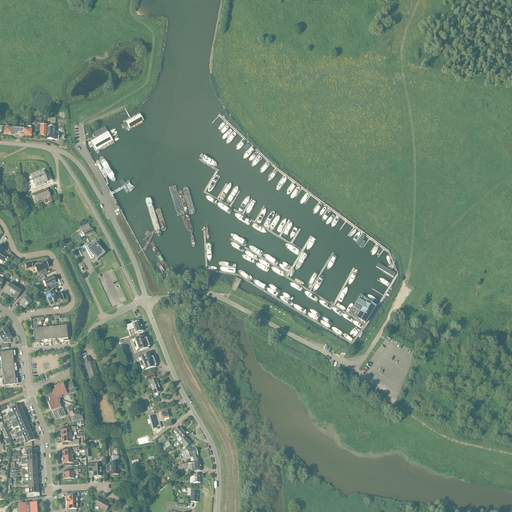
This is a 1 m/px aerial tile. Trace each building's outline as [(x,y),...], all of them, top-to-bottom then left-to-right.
[(147,112),(122,125),(126,132),(151,120),(147,112)] [(48,118),(47,134),(47,139),(58,140),(58,133),(55,132),(56,128),(53,128),(53,127),(52,126),(52,123),(55,123),(55,119),(48,118)] [(0,126),(0,132),(4,133),(4,135),(11,136),(12,130),(12,128),(14,129),(14,127),(12,127),(12,125),(11,124),(4,123),(3,125),(2,126),(0,126)] [(36,123),(36,125),(35,125),(35,131),(40,131),(40,136),(46,138),(47,126),(40,126),(40,123),(36,123)] [(12,130),(11,136),(25,137),(26,128),(24,128),(24,124),(17,124),(17,127),(14,127),(14,129),(12,128),(12,130)] [(108,132),(91,141),(90,142),(96,150),(104,146),(105,148),(115,144),(108,132)] [(39,172),(31,176),(35,186),(47,182),(43,172),(40,173),(39,172)] [(35,203),(43,200),(45,205),(46,204),(49,203),(53,201),(51,197),(50,197),(47,189),(32,195),(35,203)] [(81,234),(82,233),(85,237),(94,233),(91,228),(90,229),(88,224),(80,229),(78,230),(81,234)] [(93,243),(85,248),(91,260),(94,258),(97,262),(100,259),(104,256),(105,254),(102,251),(103,250),(98,241),(93,243)] [(26,269),(35,268),(39,277),(45,274),(44,270),(49,268),(46,262),(40,265),(39,263),(32,264),(32,263),(25,265),(26,269)] [(396,273),(378,263),(376,267),(393,277),(396,273)] [(44,276),(38,279),(40,283),(43,281),(46,287),(56,283),(55,281),(56,280),(54,278),(53,276),(45,279),(44,276)] [(4,293),(10,297),(17,286),(11,283),(10,284),(7,282),(4,288),(6,290),(4,293)] [(18,297),(21,299),(25,294),(26,293),(17,286),(10,297),(16,300),(18,297)] [(52,297),(51,298),(54,304),(59,302),(60,302),(63,301),(63,300),(64,300),(61,293),(57,295),(57,293),(55,289),(49,292),(52,297)] [(25,294),(21,299),(23,301),(20,304),(24,309),(34,301),(29,296),(28,297),(25,294)] [(350,314),(365,323),(376,306),(361,297),(350,314)] [(140,322),(132,325),(129,326),(132,335),(143,331),(140,322)] [(1,326),(0,327),(0,337),(0,338),(9,333),(6,327),(4,328),(1,326)] [(68,341),(67,329),(63,330),(62,328),(62,326),(58,327),(59,339),(63,339),(63,341),(68,341)] [(58,327),(50,328),(51,342),(56,342),(55,340),(59,339),(58,327)] [(48,342),(51,342),(50,328),(42,329),(42,330),(43,341),(47,340),(48,342)] [(43,341),(42,330),(42,329),(38,329),(38,331),(38,333),(34,333),(35,344),(40,344),(40,341),(43,341)] [(12,339),(9,333),(0,338),(3,343),(4,343),(5,344),(6,344),(11,343),(10,339),(12,339)] [(136,353),(149,349),(144,335),(131,339),(136,353)] [(13,360),(13,358),(13,356),(15,356),(15,351),(4,352),(4,356),(2,357),(0,357),(1,361),(13,360)] [(156,367),(153,359),(151,354),(138,358),(143,372),(156,367)] [(89,357),(82,359),(84,365),(85,365),(89,379),(94,377),(94,378),(96,377),(95,377),(98,376),(93,362),(91,363),(89,357)] [(13,360),(1,361),(2,369),(14,368),(13,360)] [(14,368),(2,369),(3,377),(15,376),(14,368)] [(116,376),(117,381),(126,379),(125,373),(124,370),(117,372),(118,375),(116,376)] [(153,374),(145,376),(147,380),(147,381),(149,387),(150,389),(152,389),(159,386),(157,380),(156,380),(153,381),(152,379),(155,378),(153,374)] [(7,381),(7,385),(18,384),(18,379),(15,379),(15,376),(3,377),(3,381),(5,381),(7,381)] [(76,392),(73,387),(71,382),(63,385),(63,384),(60,386),(54,388),(55,391),(51,392),(53,397),(48,398),(50,402),(47,403),(51,412),(52,412),(56,420),(66,416),(61,404),(60,405),(59,402),(60,402),(59,399),(62,398),(61,397),(63,396),(64,397),(76,392)] [(154,395),(158,394),(161,393),(159,386),(152,389),(154,395)] [(8,407),(10,410),(11,409),(13,412),(7,414),(8,416),(22,410),(21,409),(22,408),(21,405),(15,407),(14,404),(8,407)] [(22,410),(8,416),(9,418),(14,416),(15,419),(25,415),(24,412),(22,412),(22,410)] [(159,413),(149,416),(153,430),(161,428),(159,421),(162,420),(166,419),(169,418),(167,411),(166,411),(164,412),(159,413)] [(12,426),(26,420),(25,419),(26,418),(25,415),(15,419),(17,422),(11,424),(12,426)] [(20,429),(29,425),(28,422),(27,422),(26,420),(12,426),(13,428),(18,426),(20,429)] [(16,436),(30,430),(29,429),(30,428),(29,425),(20,429),(21,432),(15,434),(16,436)] [(61,431),(61,437),(71,436),(71,432),(76,432),(76,430),(78,430),(77,427),(76,428),(76,427),(72,427),(67,428),(67,431),(61,431)] [(177,438),(176,439),(177,440),(179,438),(181,441),(185,437),(187,435),(180,427),(174,432),(177,436),(177,437),(177,438)] [(24,439),(33,435),(32,431),(31,432),(30,430),(16,436),(17,438),(22,436),(24,439)] [(35,438),(33,435),(24,439),(25,442),(23,442),(24,444),(24,447),(32,446),(32,442),(34,441),(33,439),(35,438)] [(72,440),(71,436),(61,437),(62,443),(68,443),(68,446),(79,445),(81,445),(80,442),(79,442),(79,440),(72,440)] [(181,449),(182,449),(183,450),(185,448),(187,447),(191,443),(185,437),(181,441),(179,438),(177,440),(181,444),(178,447),(181,449)] [(32,447),(27,448),(24,448),(25,454),(26,453),(27,456),(37,456),(37,452),(35,452),(35,450),(32,451),(32,447)] [(77,453),(77,451),(79,451),(79,448),(77,449),(77,448),(68,449),(68,452),(62,452),(63,458),(73,457),(72,453),(77,453)] [(195,448),(190,450),(187,451),(181,454),(183,458),(188,456),(189,459),(192,458),(193,462),(199,460),(197,456),(195,448)] [(73,461),(73,457),(63,458),(63,464),(69,464),(69,467),(78,466),(80,466),(80,463),(78,463),(78,461),(73,461)] [(106,465),(106,466),(107,471),(110,471),(110,477),(114,477),(113,476),(119,475),(118,470),(123,470),(123,465),(118,465),(118,462),(118,458),(113,458),(114,463),(109,463),(109,465),(106,465)] [(192,464),(191,464),(192,472),(201,471),(200,462),(192,463),(192,464)] [(101,476),(101,471),(100,465),(93,465),(93,464),(87,464),(88,472),(92,472),(93,473),(94,477),(101,476)] [(78,470),(75,470),(70,470),(70,473),(63,473),(64,480),(67,480),(67,481),(71,481),(71,479),(74,479),(74,475),(79,475),(78,472),(80,472),(80,470),(78,470)] [(27,489),(27,493),(27,498),(38,497),(38,492),(39,492),(39,488),(29,489),(27,489)] [(78,497),(79,496),(79,494),(78,493),(67,494),(67,499),(66,500),(66,504),(77,503),(77,497),(78,497)] [(99,499),(95,506),(105,511),(109,505),(99,499)] [(39,511),(39,505),(36,505),(36,503),(37,503),(36,503),(30,503),(29,503),(29,510),(27,511),(26,503),(25,503),(19,504),(19,508),(17,509),(17,511),(16,511),(39,511)] [(77,503),(66,504),(66,508),(68,508),(67,511),(76,511),(76,509),(77,509),(77,503)]
